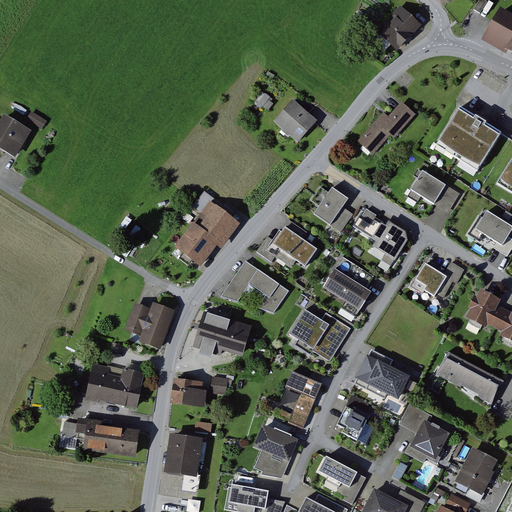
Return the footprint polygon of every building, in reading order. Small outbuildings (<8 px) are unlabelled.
[(423,25),(400,6),(381,31),(404,49),(423,25)] [(511,49),(511,15),(506,13),(493,40),(511,49)] [(267,111),(274,102),(263,92),(256,101),(267,111)] [(320,121),(296,100),(276,122),(301,144),(320,121)] [(419,114),(405,102),(390,119),(385,114),(362,141),(378,154),(394,134),(399,138),(419,114)] [(481,171),(504,134),(464,108),(441,145),(481,171)] [(47,121),(32,112),(27,120),(43,129),(47,121)] [(0,148),(18,159),(34,132),(5,116),(0,124),(0,148)] [(511,165),(501,183),(511,189),(511,165)] [(426,170),(410,196),(420,203),(425,196),(437,204),(449,184),(426,170)] [(464,193),(449,184),(437,204),(452,212),(464,193)] [(321,206),(317,213),(344,231),(356,213),(346,207),(352,199),(335,187),(331,192),(323,187),(313,201),(321,206)] [(239,223),(220,208),(185,252),(204,268),(239,223)] [(368,208),(356,227),(379,241),(376,247),(398,260),(414,234),(391,220),(388,224),(377,218),(379,215),(368,208)] [(511,225),(489,212),(485,218),(478,231),(485,235),(498,242),(505,246),(510,238),(511,233),(511,225)] [(481,242),(485,235),(478,231),(485,218),(481,216),(470,235),(481,242)] [(270,236),(259,252),(274,262),(278,257),(294,267),(299,260),(309,267),(321,248),(305,238),(308,232),(288,219),(275,239),(270,236)] [(498,242),(494,249),(510,257),(511,253),(511,239),(510,238),(505,246),(498,242)] [(344,258),(326,288),(349,301),(345,307),(360,316),(375,291),(368,287),(374,277),(344,258)] [(248,261),(223,297),(277,313),(292,290),(248,261)] [(453,263),(447,274),(456,279),(455,282),(461,285),(469,271),(453,263)] [(428,264),(413,290),(424,296),(428,287),(446,298),(455,282),(456,279),(447,274),(428,264)] [(498,327),(507,309),(501,306),(504,299),(484,289),(470,316),(490,327),(491,324),(498,327)] [(163,349),(177,310),(156,302),(154,308),(137,302),(128,327),(145,333),(141,341),(163,349)] [(511,311),(507,309),(498,327),(506,331),(504,334),(511,338),(511,311)] [(307,310),(292,335),(301,341),(298,346),(313,355),(315,351),(332,362),(353,328),(329,313),(325,320),(307,310)] [(252,324),(207,312),(198,344),(244,356),(252,324)] [(507,380),(454,350),(440,373),(494,404),(507,380)] [(414,376),(370,354),(358,378),(402,400),(414,376)] [(118,402),(124,376),(112,373),(113,367),(96,363),(89,396),(118,402)] [(126,368),(124,376),(118,402),(141,407),(148,372),(126,368)] [(296,372),(289,388),(302,394),(294,414),(279,408),(276,414),(306,427),(324,384),(296,372)] [(231,378),(215,375),(212,392),(227,395),(231,378)] [(211,381),(177,378),(174,402),(208,406),(211,381)] [(349,406),(340,425),(347,428),(344,433),(362,441),(378,408),(360,400),(356,409),(349,406)] [(402,425),(419,434),(425,423),(431,426),(436,416),(412,404),(402,425)] [(143,430),(106,425),(107,421),(81,417),(79,432),(87,433),(85,449),(140,457),(143,430)] [(213,423),(198,421),(197,431),(212,433),(213,423)] [(431,426),(425,423),(419,434),(412,448),(439,461),(451,436),(431,426)] [(301,440),(264,424),(254,447),(265,452),(291,463),(301,440)] [(201,476),(206,438),(173,434),(168,471),(201,476)] [(501,459),(478,448),(461,481),(485,493),(501,459)] [(285,478),(291,463),(265,452),(257,468),(265,471),(263,475),(285,478)] [(329,457),(321,472),(344,483),(353,488),(361,473),(329,457)] [(400,479),(408,466),(401,462),(393,476),(400,479)] [(369,477),(361,473),(353,488),(344,483),(339,493),(347,497),(345,500),(355,505),(369,477)] [(328,478),(325,484),(338,489),(340,484),(328,478)] [(287,494),(289,485),(275,483),(274,492),(287,494)] [(272,490),(234,485),(231,509),(253,511),(268,511),(270,498),(272,490)] [(404,490),(398,502),(409,507),(406,511),(424,511),(429,502),(404,490)] [(398,502),(376,491),(366,511),(406,511),(409,507),(398,502)] [(469,511),(473,505),(450,493),(440,511),(469,511)] [(309,498),(302,511),(349,511),(351,509),(321,494),(317,502),(309,498)] [(283,511),(287,501),(270,498),(268,511),(283,511)]
